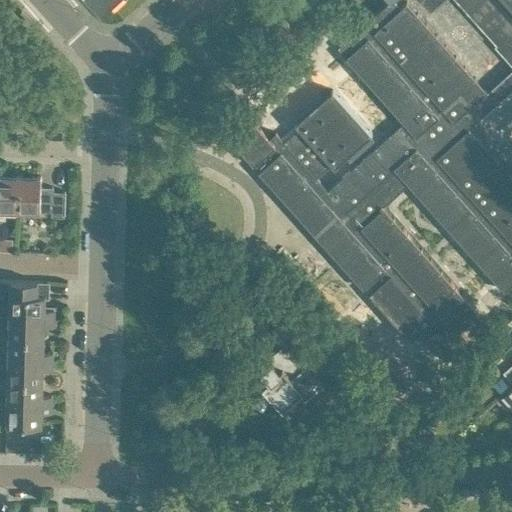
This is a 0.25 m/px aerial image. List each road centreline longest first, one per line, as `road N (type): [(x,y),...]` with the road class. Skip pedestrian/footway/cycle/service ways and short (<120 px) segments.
road 1 (residential): [(97,474),(414,482),(511,463)]
road 2 (residential): [(97,474),(106,155)]
